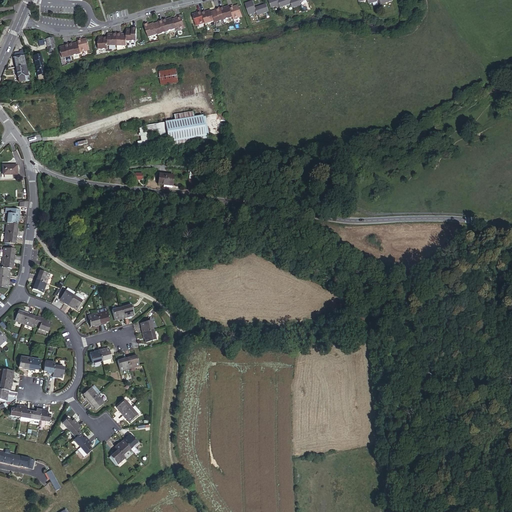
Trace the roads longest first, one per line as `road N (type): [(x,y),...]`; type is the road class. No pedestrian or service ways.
road 1 (unclassified): [(30,168),(295,217),(447,218),(511,229)]
road 2 (residential): [(30,168),(30,242),(17,296)]
